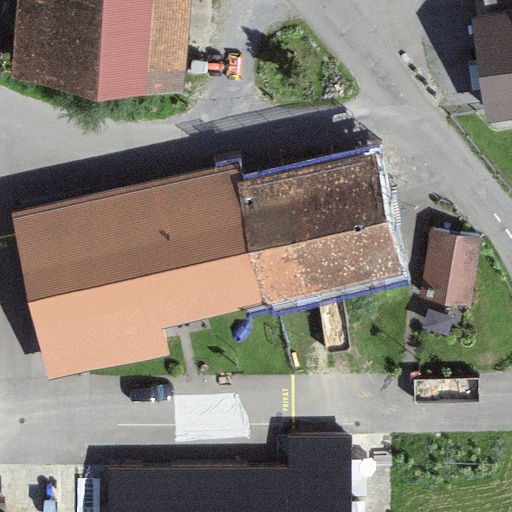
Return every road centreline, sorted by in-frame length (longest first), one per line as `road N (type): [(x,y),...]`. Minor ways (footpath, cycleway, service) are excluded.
road 1 (track): [(511,401),(21,410),(0,285)]
road 2 (unclassified): [(511,238),(316,0)]
